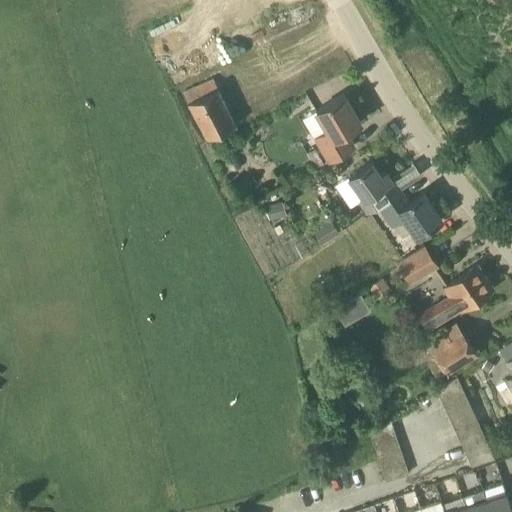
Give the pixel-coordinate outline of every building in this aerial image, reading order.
[(206,138),(235,124),(213,78),(183,93),(206,138)] [(329,160),(351,147),(342,132),(360,121),(344,93),(315,110),(328,130),(315,138),(329,160)] [(387,182),(372,160),(350,175),(348,177),(363,199),(358,202),(366,214),(378,205),(400,189),(392,178),(387,182)] [(408,201),(400,189),(378,205),(392,223),(402,216),(417,235),(442,218),(423,191),(408,201)] [(409,282),(437,264),(425,245),(397,264),(409,282)] [(428,331),(494,287),(477,262),(443,284),(449,294),(417,314),(428,331)] [(341,321),(369,311),(363,294),(335,304),(341,321)] [(445,329),(427,342),(400,359),(408,370),(425,359),(437,377),(446,371),(476,350),(463,331),(451,338),(445,329)] [(441,397),(463,387),(457,376),(437,389),(441,397)] [(445,407),(467,397),(463,387),(441,397),(445,407)] [(449,417),(472,407),(467,397),(445,407),(449,417)] [(478,404),(472,407),(476,417),(479,422),(488,418),(481,403),(478,404)] [(454,426),(476,417),(472,407),(449,417),(454,426)] [(458,436),(480,426),(479,422),(476,417),(454,426),(458,436)] [(373,442),(396,434),(391,419),(370,433),(373,442)] [(463,446),(485,436),(480,426),(458,436),(463,446)] [(376,452),(399,444),(396,434),(373,442),(376,452)] [(467,456),(489,446),(485,436),(463,446),(467,456)] [(380,461),(402,454),(399,444),(376,452),(380,461)] [(472,465),(494,457),(489,446),(467,456),(472,465)] [(383,471),(406,464),(402,454),(380,461),(383,471)] [(386,480),(409,472),(406,464),(383,471),(386,480)] [(511,511),(511,508),(505,490),(502,481),(482,488),(490,511),(511,511)] [(468,511),(490,511),(482,488),(474,491),(477,500),(465,504),(468,511)]
